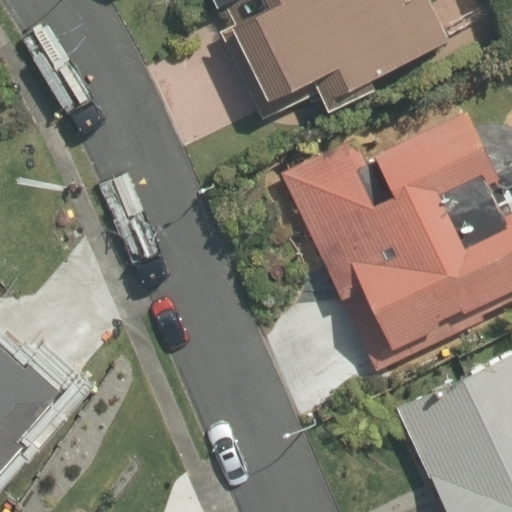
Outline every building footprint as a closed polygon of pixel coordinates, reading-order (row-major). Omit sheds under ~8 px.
[(313,74),(330,109),(457,46),(434,0),(409,0),(405,2),(404,0),(215,0),(219,7),(226,3),(236,24),(222,31),(234,54),(246,48),(269,96),(313,74)] [(283,173),(379,370),(511,304),(511,168),(499,174),(466,106),(368,154),(359,136),(283,173)] [(0,472),(76,386),(12,330),(2,342),(0,340),(0,472)] [(511,511),(511,353),(398,406),(446,511),(511,511)] [(0,509),(13,494),(0,483),(0,509)]
